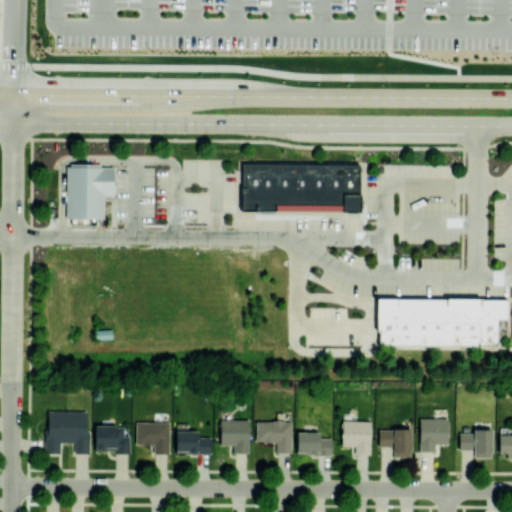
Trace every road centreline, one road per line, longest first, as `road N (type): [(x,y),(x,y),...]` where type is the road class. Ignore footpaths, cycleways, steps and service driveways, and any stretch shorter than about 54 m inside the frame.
road 1 (secondary): [(0,121),(511,125)]
road 2 (secondary): [(511,98),(0,94)]
road 3 (residential): [(12,486),(511,489)]
road 4 (residential): [(14,95),(13,409)]
